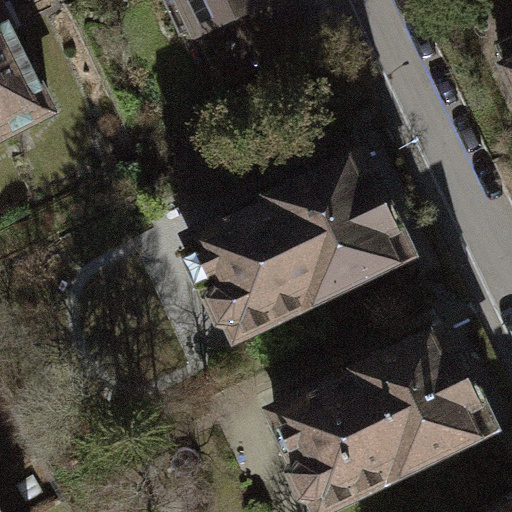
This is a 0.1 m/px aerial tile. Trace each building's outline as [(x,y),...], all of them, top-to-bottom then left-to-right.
[(196,32),(264,0),(165,0),(181,33),(193,27),(196,32)] [(264,0),(196,32),(221,85),(311,43),(290,0),(264,0)] [(0,7),(0,136),(52,111),(0,7)] [(511,37),(487,49),(497,71),(511,103),(511,37)] [(198,249),(242,342),(410,263),(408,260),(411,247),(403,227),(391,223),(367,172),(362,175),(355,160),(264,202),(270,215),(198,249)] [(279,429),(317,511),(345,511),(491,444),(489,440),(492,427),(484,407),(472,403),(448,352),(443,355),(436,340),(344,383),(351,396),(279,429)]
